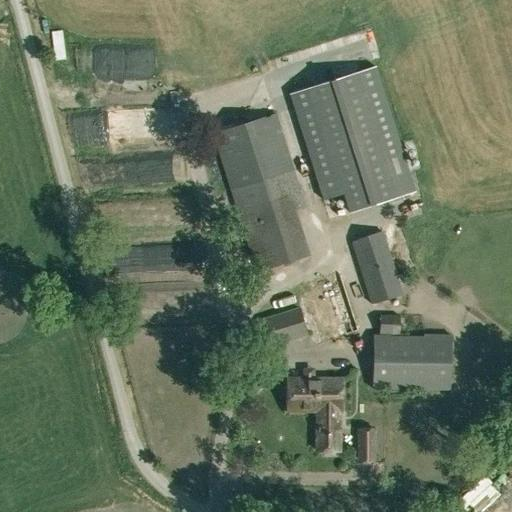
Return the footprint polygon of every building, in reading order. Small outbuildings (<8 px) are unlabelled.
[(307,88),(341,194),(347,214),(413,192),(372,67),(307,88)] [(213,134),(243,226),(305,207),(275,114),(213,134)] [(125,229),(197,227),(196,202),(124,204),(125,229)] [(372,304),(414,291),(408,273),(396,276),(382,232),(352,241),(372,304)] [(136,271),(204,269),(203,245),(135,246),(136,271)] [(332,336),(356,328),(343,285),(346,284),(341,268),(313,277),(332,336)] [(269,346),(307,334),(298,308),(261,320),(269,346)] [(399,316),(379,316),(379,334),(399,334),(399,316)] [(450,390),(451,334),(423,334),(423,337),(372,336),(372,389),(450,390)] [(283,396),(287,399),(287,411),(317,411),(317,452),(320,452),(323,455),(332,455),(335,452),(338,452),(338,411),(341,411),(341,380),(287,380),(287,385),(283,388),(283,396)] [(374,430),(358,430),(358,453),(374,453),(374,430)] [(480,506),(485,511),(511,511),(511,482),(508,479),(480,506)]
